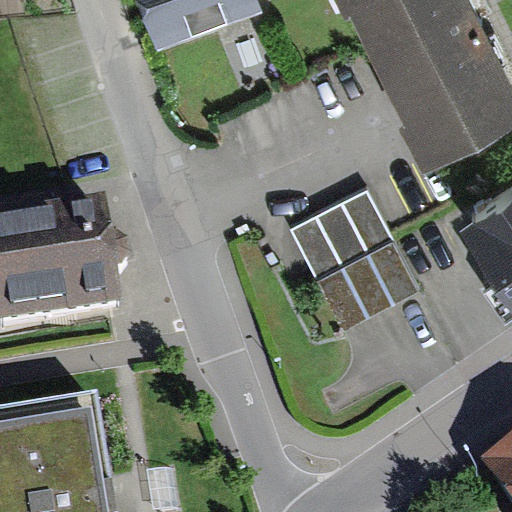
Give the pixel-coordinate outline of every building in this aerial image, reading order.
[(143,0),(159,37),(249,0),(143,0)] [(346,0),(424,150),(511,105),(511,71),(475,0),(346,0)] [(297,212),(341,317),(423,283),(378,177),(297,212)] [(511,189),(462,223),(511,296),(511,189)] [(0,230),(0,329),(117,310),(101,214),(0,230)] [(0,429),(0,511),(111,511),(96,414),(0,429)] [(511,511),(511,460),(480,481),(500,511),(511,511)]
